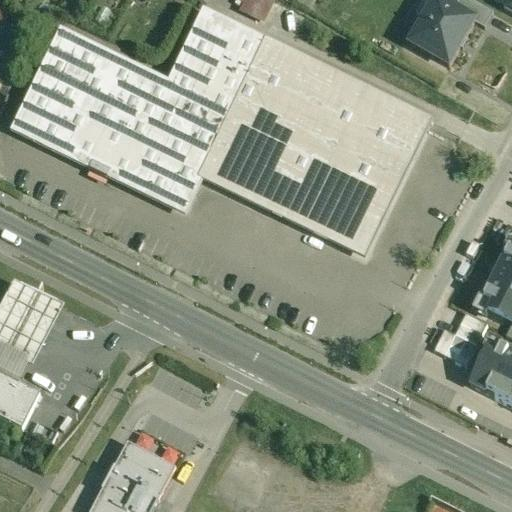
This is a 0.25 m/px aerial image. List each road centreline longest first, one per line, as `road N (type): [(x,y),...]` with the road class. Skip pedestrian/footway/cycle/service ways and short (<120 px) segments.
road 1 (residential): [(372,414),(485,203)]
road 2 (residential): [(40,511),(166,310)]
road 3 (secondary): [(166,310),(372,414)]
road 4 (secondary): [(0,226),(166,310)]
road 5 (secondary): [(372,414),(511,483)]
